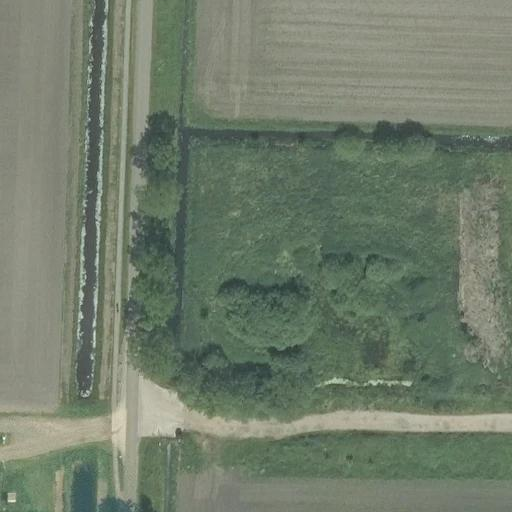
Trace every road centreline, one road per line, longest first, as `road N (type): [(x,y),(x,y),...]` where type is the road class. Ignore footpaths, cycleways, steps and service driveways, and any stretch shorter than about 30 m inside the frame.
road 1 (track): [(511,427),(130,415),(99,433),(0,455)]
road 2 (unclassified): [(127,511),(144,0)]
